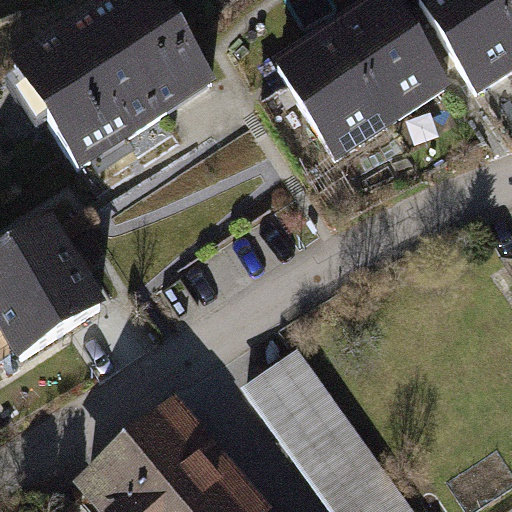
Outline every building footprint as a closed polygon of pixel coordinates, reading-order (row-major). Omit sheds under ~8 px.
[(140,0),(125,0),(0,74),(0,87),(56,176),(202,95),(140,0)] [(373,0),(366,0),(311,36),(376,138),(437,99),(373,0)] [(511,42),(484,0),(413,0),(408,4),(473,106),(511,80),(511,42)] [(511,0),(484,0),(511,42),(511,0)] [(311,36),(255,71),(321,173),(376,138),(311,36)] [(44,233),(0,260),(0,366),(7,378),(99,319),(52,245),(44,233)] [(511,259),(487,276),(511,313),(511,259)] [(413,511),(297,353),(241,392),(329,511),(413,511)] [(248,511),(171,418),(78,495),(92,511),(248,511)]
